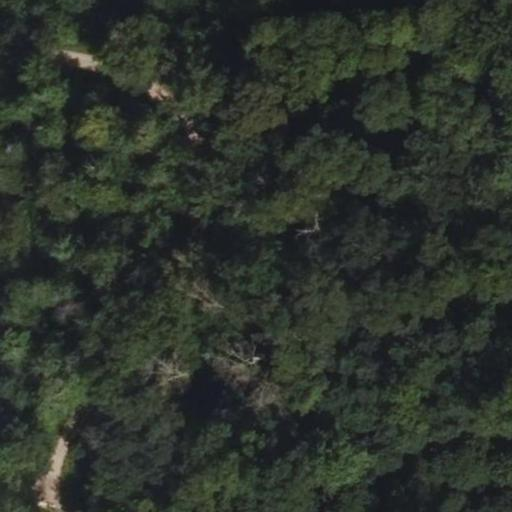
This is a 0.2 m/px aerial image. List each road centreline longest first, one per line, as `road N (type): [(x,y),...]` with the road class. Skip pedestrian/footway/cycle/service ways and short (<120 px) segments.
road 1 (track): [(0,72),(62,66),(82,73),(177,140),(199,198),(152,318),(54,475),(51,503),(60,511)]
road 2 (track): [(232,511),(511,437)]
